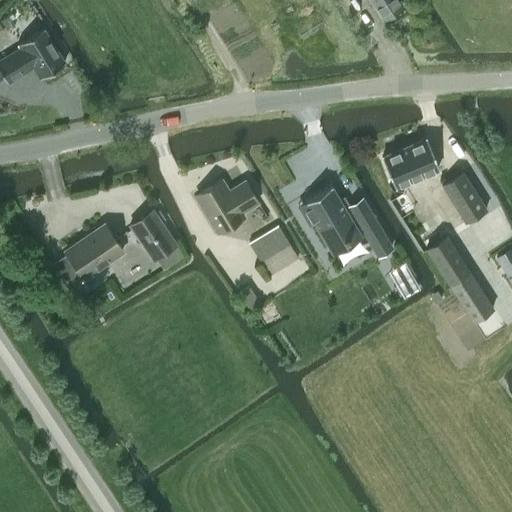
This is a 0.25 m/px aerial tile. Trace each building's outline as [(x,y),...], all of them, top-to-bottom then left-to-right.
[(371,0),(383,17),(402,5),(399,0),(371,0)] [(20,46),(0,58),(0,70),(8,83),(33,67),(39,77),(65,61),(44,26),(17,42),(20,46)] [(418,142),(383,157),(394,181),(429,166),(418,142)] [(464,221),(485,208),(462,170),(440,183),(464,221)] [(241,211),(257,201),(245,181),(228,191),(221,179),(196,195),(218,231),(243,216),(241,211)] [(385,234),(362,195),(344,206),(331,184),(305,199),(309,207),(301,211),(310,225),(315,222),(329,246),(343,238),(344,239),(347,237),(347,236),(357,229),(359,228),(368,243),(385,234)] [(155,257),(175,243),(152,209),(129,225),(152,259),(155,257)] [(67,283),(81,274),(83,277),(122,250),(104,223),(65,250),(66,252),(52,261),(67,283)] [(294,236),(287,240),(278,224),(251,240),(261,261),(262,260),(271,273),(304,253),(294,236)] [(471,320),(492,306),(445,233),(424,247),(471,320)] [(183,255),(175,243),(155,257),(163,269),(183,255)] [(511,246),(499,256),(511,275),(511,246)] [(406,261),(393,268),(401,282),(414,274),(406,261)] [(249,309),(259,301),(247,285),(237,292),(249,309)]
